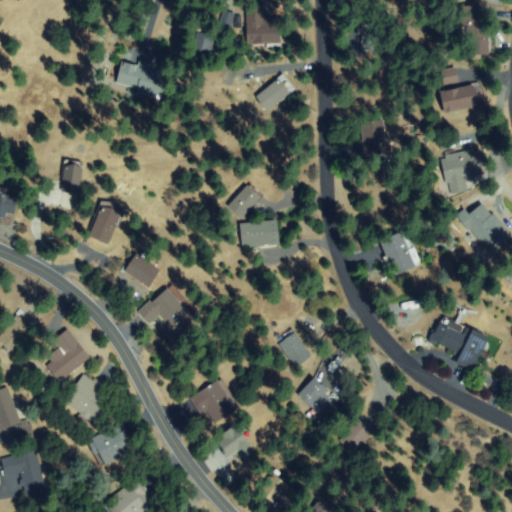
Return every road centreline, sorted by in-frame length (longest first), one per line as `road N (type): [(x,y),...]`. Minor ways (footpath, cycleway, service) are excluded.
road 1 (residential): [(320,0),(331,216),(342,263),(364,306),(422,375),(511,420)]
road 2 (residential): [(232,511),(187,456),(105,320),(72,287),(0,245)]
